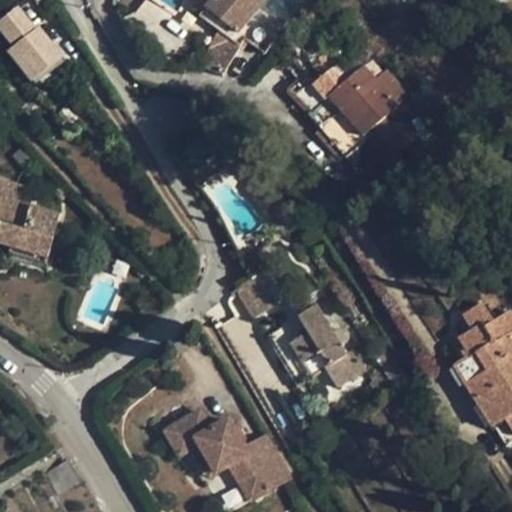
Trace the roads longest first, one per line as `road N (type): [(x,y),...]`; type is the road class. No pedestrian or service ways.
road 1 (residential): [(60,406),(195,305),(220,262),(72,0)]
road 2 (residential): [(60,406),(126,511)]
